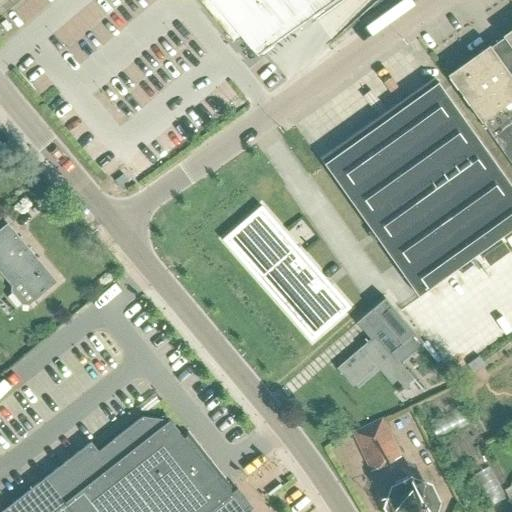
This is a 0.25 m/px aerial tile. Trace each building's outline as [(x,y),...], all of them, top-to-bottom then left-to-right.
[(211,0),(257,56),(335,0),(211,0)] [(358,24),(366,35),(395,15),(388,4),(358,24)] [(491,47),(490,45),(448,75),(511,163),(511,29),(503,36),(504,37),(491,47)] [(166,54),(158,61),(172,78),(180,72),(166,54)] [(266,87),(282,76),(271,62),(256,72),(266,87)] [(324,163),(378,239),(419,296),(511,229),(511,185),(438,82),(324,163)] [(67,131),(79,144),(91,132),(79,120),(67,131)] [(261,207),(224,239),(312,340),(349,307),(261,207)] [(56,282),(8,224),(0,231),(0,272),(12,286),(11,292),(22,305),(28,305),(56,282)] [(194,256),(201,265),(221,251),(214,241),(194,256)] [(371,339),(337,368),(353,387),(377,366),(398,392),(414,378),(400,362),(423,342),(385,298),(357,323),(371,339)] [(0,511),(241,511),(245,509),(233,493),(235,491),(188,431),(182,436),(168,419),(142,416),(99,450),(92,441),(5,510),(0,504),(0,511)] [(353,432),(371,471),(400,457),(382,419),(353,432)] [(423,492),(413,488),(407,476),(395,482),(400,493),(396,505),(398,511),(426,511),(429,503),(423,492)]
